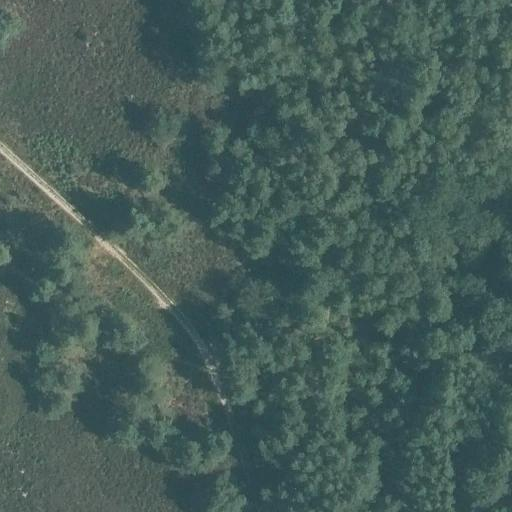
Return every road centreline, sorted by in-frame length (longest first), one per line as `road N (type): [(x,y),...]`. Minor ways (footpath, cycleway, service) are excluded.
road 1 (track): [(225,400),(182,321),(0,146)]
road 2 (track): [(318,341),(416,328),(456,314),(470,297),(511,166)]
